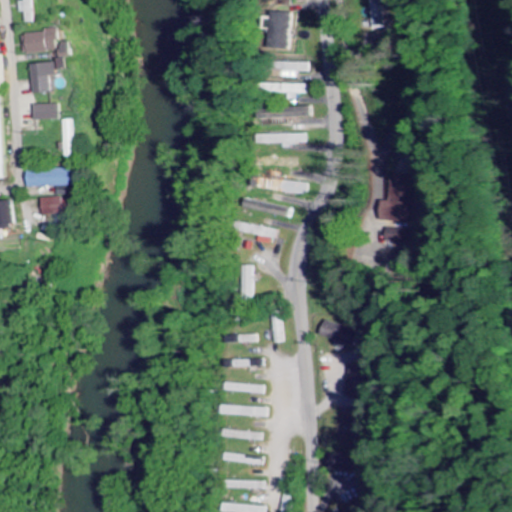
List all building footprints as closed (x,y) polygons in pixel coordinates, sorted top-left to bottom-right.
[(28,0),(29,2),(24,2),(24,13),(30,13),(30,23),(38,23),(37,0),(28,0)] [(28,53),(62,52),(61,42),(66,41),(66,31),(27,33),(28,53)] [(0,54),(0,178),(13,178),(8,88),(9,88),(8,54),(0,54)] [(59,92),(57,76),(65,75),(64,62),(37,65),(40,94),(59,92)] [(290,77),(302,78),(302,72),(312,73),(312,63),(290,63),(290,77)] [(312,85),(290,85),(290,97),(312,96),(312,85)] [(41,121),(65,120),(65,104),(41,105),(41,121)] [(80,120),(70,121),(71,144),(72,144),(72,157),(81,156),(80,120)] [(302,158),(271,159),(272,168),(302,167),(302,158)] [(35,169),(35,188),(82,187),(82,168),(35,169)] [(395,202),(388,201),(387,221),(411,222),(412,175),(396,174),(395,202)] [(308,195),(310,185),(263,177),(261,187),(308,195)] [(50,215),(86,213),(85,197),(50,199),(50,215)] [(0,227),(21,226),(19,201),(0,203),(0,227)] [(295,207),(253,201),(252,210),(294,216),(295,207)] [(260,267),(251,266),(250,296),(259,296),(260,267)] [(358,333),(329,321),(323,335),(353,347),(358,333)] [(236,344),(264,343),(264,335),(236,336),(236,344)] [(270,386),(233,384),(233,393),(270,394),(270,386)] [(275,418),(275,407),(231,406),(231,417),(275,418)] [(269,434),(232,429),(231,438),(268,443),(269,434)] [(270,458),(234,453),(233,462),(269,467),(270,458)] [(332,470),(352,470),(352,455),(333,454),(332,470)] [(271,483),(236,481),(236,489),(270,490),(271,483)]
